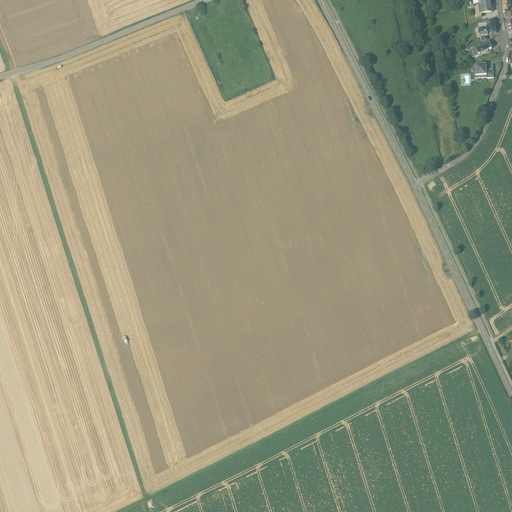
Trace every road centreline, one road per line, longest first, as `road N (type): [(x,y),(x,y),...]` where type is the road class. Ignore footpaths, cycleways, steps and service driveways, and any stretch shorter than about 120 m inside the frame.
road 1 (track): [(148,511),(0,44)]
road 2 (track): [(481,329),(120,511)]
road 3 (tertiary): [(511,393),(413,183)]
road 4 (residential): [(413,183),(462,156),(481,130),(505,63),(500,0)]
road 5 (tertiary): [(208,0),(0,77)]
road 6 (tertiary): [(413,183),(321,0)]
